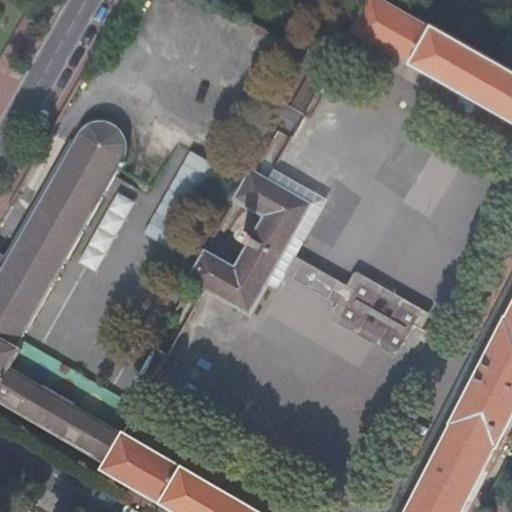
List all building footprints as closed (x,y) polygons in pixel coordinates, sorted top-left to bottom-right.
[(169,511),(467,511),(498,453),(500,454),(511,429),(511,73),(383,0),(369,0),(350,33),(511,125),(511,311),(508,319),(506,318),(450,428),(451,429),(408,511),(256,511),(186,471),(122,434),(10,369),(21,351),(18,349),(116,176),(125,160),(127,155),(128,151),(127,146),(127,142),(125,138),(123,134),(120,130),(116,127),(112,125),(108,124),(103,123),(99,123),(94,124),(90,125),(86,128),(83,131),(80,134),(75,143),(72,141),(5,257),(0,253),(0,405),(104,466),(100,472),(164,509),(169,511)] [(291,108),(303,115),(322,82),(309,75),(291,108)] [(171,250),(219,167),(193,152),(145,236),(171,250)] [(263,219),(252,239),(247,248),(235,268),(205,251),(188,282),(203,291),(249,317),(268,285),(295,237),(313,205),(269,180),(251,170),(233,202),(263,219)] [(327,201),(274,171),(269,180),(313,205),(295,237),(299,240),(300,240),(304,242),(327,201)] [(120,191),(84,258),(99,266),(108,248),(110,249),(136,200),(120,191)] [(332,321),(333,322),(400,360),(401,360),(403,360),(404,360),(405,360),(406,359),(407,358),(409,354),(413,348),(422,353),(432,334),(423,329),(429,319),(429,318),(429,317),(429,316),(429,315),(429,314),(428,313),(427,312),(360,275),(359,274),(358,274),(356,274),(355,274),(354,275),(353,275),(353,276),(347,287),(295,257),(301,246),(302,245),(302,244),(302,243),(301,242),(300,240),(299,240),(295,237),(268,285),(272,288),(273,288),(274,288),(275,288),(276,288),(277,288),(278,287),(279,285),(285,275),(337,305),(331,315),(331,316),(330,316),(330,318),(331,319),(331,320),(332,321)] [(511,278),(391,511),(408,511),(451,429),(450,428),(506,318),(508,319),(511,311),(511,278)] [(136,380),(148,387),(167,355),(154,348),(136,380)]
